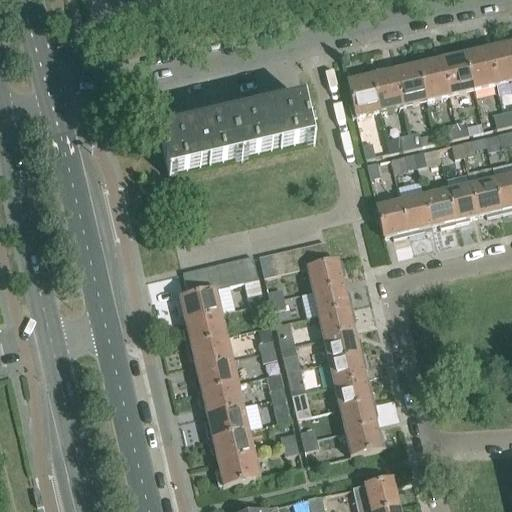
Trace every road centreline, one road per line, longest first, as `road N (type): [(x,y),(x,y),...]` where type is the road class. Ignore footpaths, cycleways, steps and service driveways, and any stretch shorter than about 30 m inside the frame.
road 1 (residential): [(313,41),(353,215),(181,254)]
road 2 (residential): [(511,256),(387,287),(424,445)]
road 3 (residential): [(51,103),(313,41)]
road 4 (secondary): [(104,331),(51,103)]
road 5 (secondary): [(0,115),(51,343)]
road 6 (residential): [(497,0),(313,41)]
road 7 (secondary): [(146,511),(104,331)]
road 8 (secondary): [(51,343),(92,511)]
road 9 (unknown): [(107,0),(117,15),(255,0)]
